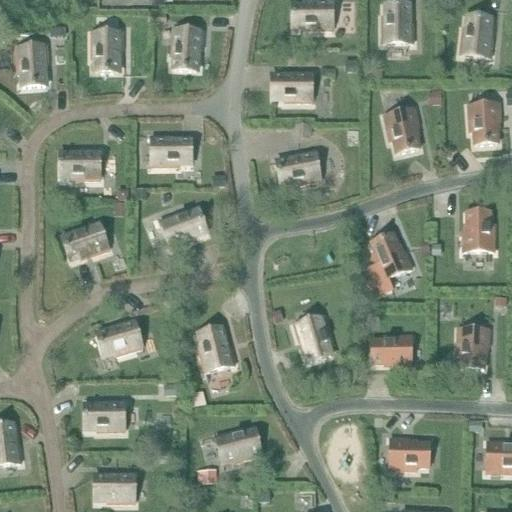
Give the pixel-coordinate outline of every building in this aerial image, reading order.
[(333,2),(314,3),(315,7),(292,7),(293,30),(306,30),(306,34),(333,33),(333,2)] [(385,21),(381,21),(381,48),(412,48),(412,30),(408,30),(408,8),(385,8),(385,21)] [(148,28),(165,29),(166,15),(148,15),(148,28)] [(462,32),(459,59),(490,63),(492,45),(488,44),(490,22),(467,20),(466,33),(462,32)] [(172,34),(170,61),(174,61),(173,74),(196,75),(197,53),(201,54),(203,35),(172,34)] [(91,37),(91,64),(95,64),(95,77),(118,77),(118,55),(122,55),(122,37),(91,37)] [(46,50),(15,52),(17,79),(21,79),(22,92),(45,90),(44,68),(48,68),(46,50)] [(347,75),(357,75),(357,65),(347,65),(347,75)] [(369,83),(382,82),(381,73),(369,73),(369,83)] [(312,74),(294,75),(294,79),(272,79),(272,102),(285,102),(285,106),(312,106),(312,74)] [(426,109),(439,109),(439,94),(432,94),(432,97),(426,97),(426,109)] [(498,108),(467,110),(469,137),(473,136),(474,150),(497,148),(496,126),(500,126),(498,108)] [(414,113),(383,120),(389,146),(393,145),(396,158),(418,153),(414,132),(418,131),(414,113)] [(312,127),(294,127),(294,142),(310,142),(310,139),(312,139),(312,127)] [(150,140),(151,171),(178,171),(178,167),(191,166),(191,143),(169,144),(169,140),(150,140)] [(81,158),(59,158),(59,181),(72,181),(72,185),(99,185),(99,154),(81,154),(81,158)] [(294,190),(321,184),(315,154),(297,157),(298,161),(276,166),(281,188),(293,186),(294,190)] [(225,179),(213,179),(213,191),(225,191),(225,179)] [(147,204),(146,192),(135,193),(136,204),(147,204)] [(117,194),(117,205),(128,205),(128,194),(117,194)] [(184,215),(159,225),(170,254),(187,247),(186,243),(206,235),(198,214),(186,219),(184,215)] [(494,256),(494,228),(490,229),(490,215),(467,216),(467,238),(463,238),(463,256),(494,256)] [(98,225),(72,234),(74,238),(62,242),(70,264),(90,257),(92,260),(109,254),(98,225)] [(375,269),(362,274),(374,302),(391,295),(386,284),(411,274),(404,257),(400,258),(392,238),(371,247),(375,259),(372,260),(375,269)] [(420,245),(419,261),(428,261),(428,246),(420,245)] [(431,259),(441,260),(441,248),(432,248),(431,259)] [(279,314),(271,317),(275,328),(283,325),(279,314)] [(323,320),(293,329),(299,347),(302,346),(309,367),(331,360),(327,348),(331,346),(323,320)] [(117,360),(143,352),(133,322),(116,328),(117,331),(96,338),(103,360),(115,356),(117,360)] [(197,351),(204,377),(234,369),(229,352),(225,353),(220,332),(197,338),(201,350),(197,351)] [(457,333),(456,360),(460,360),(460,373),(483,374),(484,352),(488,352),(488,334),(457,333)] [(411,340),(384,340),(384,344),(371,345),(372,368),(394,367),(394,371),(412,371),(411,340)] [(176,389),(163,389),(163,399),(176,399),(176,389)] [(188,413),(206,408),(202,395),(185,400),(188,413)] [(124,405),(105,405),(106,409),(83,410),(84,433),(97,433),(97,437),(124,436),(124,405)] [(468,425),(468,436),(481,436),(481,425),(468,425)] [(0,469),(20,467),(18,449),(14,450),(11,428),(0,429),(0,469)] [(241,434),(215,440),(222,470),(240,466),(239,462),(260,457),(254,434),(242,438),(241,434)] [(389,443),(388,474),(415,475),(415,471),(428,471),(429,448),(407,448),(407,444),(389,443)] [(486,446),(485,477),(511,478),(511,451),(504,451),(504,447),(486,446)] [(215,474),(197,475),(198,489),(216,488),(215,474)] [(116,481),(94,481),(94,505),(107,505),(107,509),(134,508),(134,477),(116,477),(116,481)] [(258,504),(270,504),(270,495),(258,495),(258,504)] [(394,495),(381,495),(381,506),(394,507),(394,495)]
